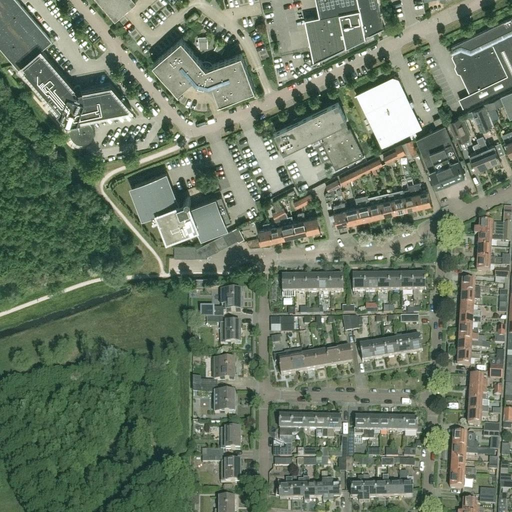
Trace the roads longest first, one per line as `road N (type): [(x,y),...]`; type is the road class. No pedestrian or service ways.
road 1 (unclassified): [(481,0),(193,129),(76,0)]
road 2 (residential): [(260,394),(263,256),(372,250),(444,225)]
road 3 (residential): [(430,402),(444,225)]
road 4 (residential): [(430,402),(260,394)]
